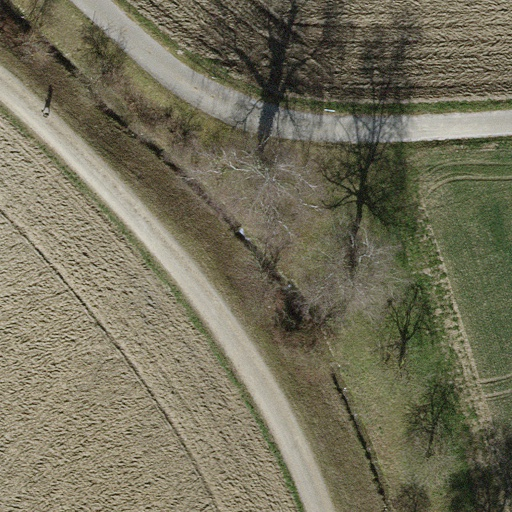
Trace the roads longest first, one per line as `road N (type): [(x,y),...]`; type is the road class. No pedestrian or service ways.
road 1 (track): [(327,511),(301,444),(196,277),(62,129),(0,75)]
road 2 (residential): [(103,0),(169,63),(258,110),(334,123),(511,118)]
